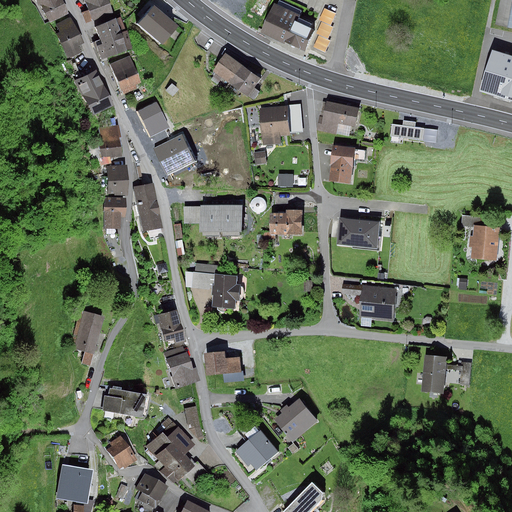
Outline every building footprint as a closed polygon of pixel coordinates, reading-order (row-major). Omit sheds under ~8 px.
[(63,0),(40,0),(51,22),(70,13),(63,0)] [(108,0),(85,0),(89,10),(84,12),(87,22),(113,13),(108,0)] [(179,26),(153,5),(138,24),(162,45),(179,26)] [(328,31),(277,10),(268,32),(319,53),(328,31)] [(86,43),(72,17),(58,24),(61,31),(58,33),(70,58),(83,52),(80,46),(86,43)] [(123,21),(99,29),(110,60),(134,52),(123,21)] [(511,53),(498,49),(486,91),(511,99),(511,53)] [(133,55),(112,63),(123,90),(144,82),(133,55)] [(270,79),(234,55),(221,75),(256,99),(270,79)] [(113,105),(96,71),(78,80),(96,114),(113,105)] [(159,101),(137,111),(150,137),(170,128),(159,101)] [(365,110),(328,101),(321,131),(341,135),(343,123),(361,127),(365,110)] [(295,108),(264,111),(267,138),(298,134),(295,108)] [(425,125),(423,137),(435,139),(436,134),(438,134),(440,121),(432,120),(431,126),(425,125)] [(121,124),(101,125),(103,157),(121,156),(120,138),(122,138),(121,124)] [(182,135),(154,148),(167,176),(195,161),(182,135)] [(364,153),(342,149),(336,181),(359,185),(364,153)] [(128,165),(109,165),(110,195),(129,194),(128,165)] [(156,181),(136,184),(143,230),(163,227),(156,181)] [(128,198),(108,196),(105,227),(122,229),(123,217),(126,217),(128,198)] [(255,206),(188,209),(189,223),(212,222),(212,237),(255,235),(255,206)] [(310,213),(277,213),(276,236),(310,236),(310,213)] [(380,223),(339,218),(337,245),(377,250),(380,223)] [(507,228),(481,226),(480,240),(473,239),(472,250),(479,250),(478,260),(504,263),(507,228)] [(248,280),(195,276),(194,291),(218,293),(216,309),(245,311),(248,280)] [(402,292),(348,287),(346,300),(368,302),(366,322),(398,325),(402,292)] [(178,307),(158,313),(166,341),(175,339),(177,344),(188,340),(178,307)] [(107,316),(84,309),(73,345),(96,352),(107,316)] [(230,350),(209,351),(211,374),(246,372),(245,356),(231,357),(230,350)] [(187,351),(167,358),(177,389),(197,382),(187,351)] [(458,361),(433,357),(427,392),(452,396),(458,361)] [(475,365),(464,364),(460,387),(471,389),(475,365)] [(155,395),(109,387),(104,411),(150,419),(155,395)] [(300,398),(273,419),(291,441),(318,420),(300,398)] [(199,409),(186,411),(191,428),(200,441),(206,441),(199,409)] [(194,448),(169,422),(144,446),(177,482),(192,468),(183,458),(194,448)] [(269,431),(242,453),(258,472),(285,451),(269,431)] [(115,445),(110,449),(123,469),(138,459),(123,435),(112,442),(115,445)] [(94,472),(72,467),(65,499),(87,504),(94,472)] [(170,485),(148,475),(137,500),(158,510),(170,485)] [(312,483),(283,511),(310,511),(325,497),(312,483)] [(203,511),(187,503),(181,511),(203,511)]
